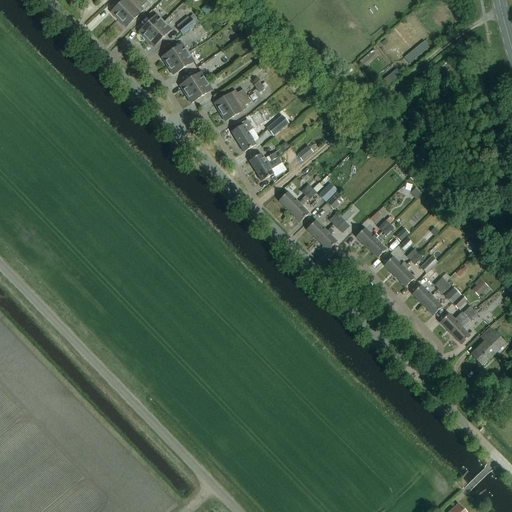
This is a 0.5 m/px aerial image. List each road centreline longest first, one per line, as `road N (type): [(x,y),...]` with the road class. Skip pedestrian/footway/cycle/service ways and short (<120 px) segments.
road 1 (unclassified): [(238,511),(0,263)]
road 2 (track): [(484,18),(257,204)]
road 3 (residential): [(417,377),(436,361),(437,344),(354,259),(338,260),(321,278)]
road 4 (tertiary): [(417,377),(321,278)]
road 5 (tertiary): [(511,473),(417,377)]
road 6 (residential): [(182,124),(203,117),(253,208)]
road 7 (residential): [(182,124),(135,44),(109,64)]
